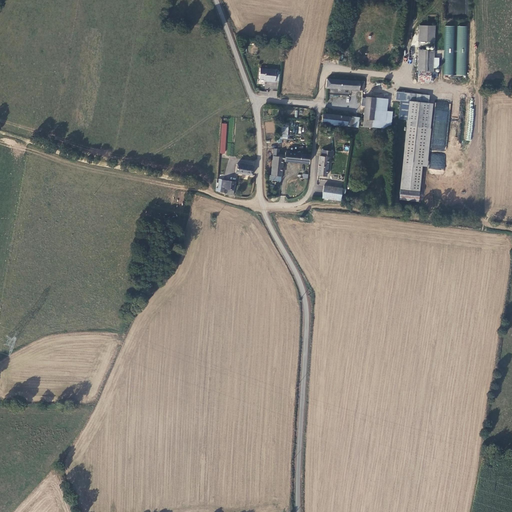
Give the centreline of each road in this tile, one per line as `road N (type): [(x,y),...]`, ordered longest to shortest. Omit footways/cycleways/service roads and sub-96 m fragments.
road 1 (track): [(8,511),(72,443),(135,315),(180,261),(194,186)]
road 2 (unclassified): [(262,206),(306,316),(297,511)]
road 3 (track): [(259,196),(228,201),(0,133)]
road 4 (unclassified): [(319,105),(329,72),(458,87)]
